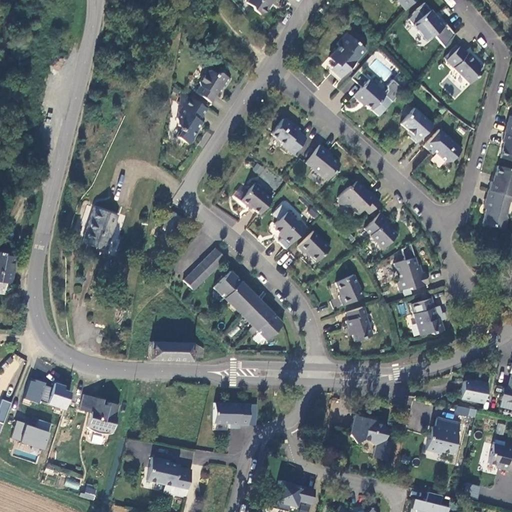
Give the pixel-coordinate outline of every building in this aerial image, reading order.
[(248,0),(246,3),(260,16),(271,0),(248,0)] [(395,0),(404,10),(412,0),(395,0)] [(433,36),(443,48),(453,35),(445,26),(443,27),(436,19),(424,4),(415,11),(421,19),(414,25),(427,42),(433,36)] [(438,17),(436,19),(443,27),(445,26),(438,17)] [(364,50),(345,32),(335,42),(339,46),(329,56),(338,65),(332,72),(339,79),(349,68),(349,66),(364,50)] [(448,61),(467,82),(480,71),(472,62),(474,60),(467,53),(465,55),(460,49),(448,61)] [(218,77),(205,71),(198,82),(198,87),(195,92),(212,103),(215,98),(215,96),(220,88),(225,87),(229,80),(220,74),(218,77)] [(382,95),(366,81),(351,98),(357,103),(358,102),(375,117),(399,91),(389,81),(384,87),(384,93),(382,95)] [(198,122),(206,111),(187,98),(180,109),(178,125),(179,135),(177,139),(189,147),(196,136),(194,135),(201,124),(198,122)] [(407,137),(415,144),(431,127),(412,108),(397,124),(409,135),(407,137)] [(290,157),(306,138),(297,131),(294,127),(286,120),(282,121),(269,137),(278,144),(281,150),(290,157)] [(458,150),(437,132),(424,147),(433,155),(435,153),(446,163),(458,150)] [(511,137),(504,135),(501,145),(504,146),(499,160),(511,164),(511,137)] [(319,147),(305,163),(325,181),(338,166),(325,155),(326,153),(319,147)] [(492,183),(490,182),(487,194),(508,200),(511,200),(511,173),(496,169),(492,183)] [(359,212),(365,218),(377,206),(366,193),(364,195),(355,185),(350,190),(349,188),(339,197),(338,204),(345,211),(352,211),(355,215),(359,212)] [(248,210),(256,217),(270,201),(251,186),(236,204),(243,210),(248,210)] [(508,219),(504,214),(508,200),(487,194),(478,226),(503,233),(508,219)] [(117,217),(95,210),(83,244),(105,251),(117,217)] [(279,238),(287,246),(305,228),(298,221),(294,220),(286,211),(270,226),(281,237),(279,238)] [(381,251),(396,236),(381,221),(384,218),(379,213),(364,228),(371,235),(368,237),(381,251)] [(327,246),(313,231),(297,247),(310,262),(327,246)] [(402,263),(391,267),(396,283),(394,284),(397,293),(407,290),(408,292),(426,285),(422,274),(419,275),(418,270),(414,268),(406,247),(398,252),(402,263)] [(215,248),(185,280),(195,289),(225,258),(215,248)] [(0,295),(6,297),(8,287),(13,288),(15,280),(11,280),(16,258),(0,254),(0,295)] [(255,330),(260,334),(267,341),(284,323),(275,315),(274,316),(267,310),(261,304),(259,306),(251,299),(254,296),(235,278),(237,276),(231,271),(214,288),(224,298),(221,302),(224,305),(229,300),(255,325),(248,331),(252,334),(255,330)] [(360,298),(351,277),(334,285),(341,300),(339,301),(340,306),(360,298)] [(430,301),(409,307),(419,340),(443,333),(439,318),(435,320),(430,301)] [(368,339),(362,308),(345,313),(347,322),(345,324),(346,328),(345,335),(345,339),(348,338),(350,344),(368,339)] [(204,358),(204,348),(200,347),(199,344),(155,342),(153,360),(195,362),(195,357),(204,358)] [(511,402),(511,354),(511,355),(508,367),(510,367),(505,388),(501,387),(498,400),(511,402)] [(43,385),(44,383),(34,379),(33,382),(29,380),(23,399),(37,404),(38,400),(43,385)] [(483,402),(487,383),(479,381),(479,383),(468,381),(467,384),(463,383),(460,398),(483,402)] [(43,385),(38,400),(65,409),(71,392),(63,390),(64,386),(55,383),(53,388),(43,385)] [(90,412),(86,426),(88,427),(89,428),(91,429),(92,430),(94,431),(96,432),(98,432),(100,433),(102,433),(104,434),(107,434),(109,433),(111,433),(119,405),(108,402),(107,405),(102,403),(103,399),(84,393),(79,409),(90,412)] [(0,431),(11,402),(1,398),(0,401),(0,431)] [(249,404),(214,402),(213,422),(229,423),(229,428),(239,428),(240,425),(248,425),(249,404)] [(456,406),(455,415),(475,417),(476,408),(456,406)] [(386,459),(390,443),(386,442),(389,429),(387,425),(372,421),(373,415),(367,414),(367,417),(356,414),(353,426),(355,430),(351,435),(358,443),(365,438),(371,439),(373,443),(379,444),(376,457),(386,459)] [(20,442),(20,443),(45,450),(52,423),(38,419),(36,428),(31,426),(31,425),(16,421),(11,440),(20,442)] [(453,452),(460,425),(439,420),(437,428),(431,427),(424,455),(439,459),(441,449),(453,452)] [(497,424),(496,434),(504,435),(505,424),(497,424)] [(104,443),(103,434),(92,435),(92,444),(104,443)] [(511,470),(511,448),(504,446),(504,448),(492,445),(488,462),(499,465),(499,467),(511,470)] [(449,467),(453,452),(441,449),(439,459),(438,464),(449,467)] [(171,492),(186,496),(192,472),(177,468),(177,465),(162,462),(163,459),(152,456),(147,478),(166,483),(173,485),(171,492)] [(64,486),(78,489),(80,481),(66,478),(64,486)] [(302,487),(301,489),(294,487),(294,485),(280,481),(277,495),(270,493),(267,507),(286,511),(289,511),(290,507),(297,508),(299,502),(312,506),(316,491),(302,487)] [(164,490),(171,492),(173,485),(166,483),(164,490)] [(466,484),(463,496),(478,500),(481,487),(466,484)] [(85,485),(82,497),(94,500),(97,488),(85,485)] [(450,511),(452,509),(442,506),(445,497),(430,493),(428,503),(415,500),(411,511),(450,511)]
